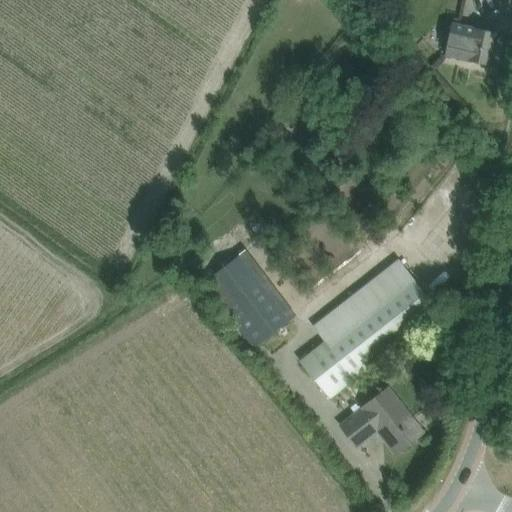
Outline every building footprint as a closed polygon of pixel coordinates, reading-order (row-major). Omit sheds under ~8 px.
[(496,33),(453,23),(446,55),(490,64),(496,33)] [(446,182),(436,193),(471,223),(481,211),(446,182)] [(294,317),(246,251),(205,281),(254,347),(294,317)] [(440,312),(428,297),(398,259),(314,325),(325,341),(300,361),(317,383),(330,398),(440,312)] [(398,452),(423,432),(388,388),(341,425),(358,446),(380,429),(398,452)]
